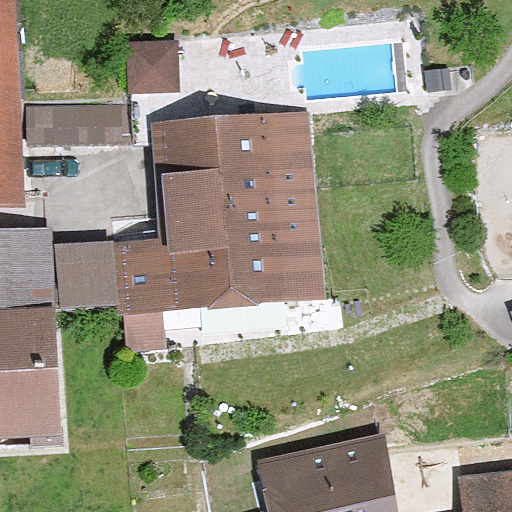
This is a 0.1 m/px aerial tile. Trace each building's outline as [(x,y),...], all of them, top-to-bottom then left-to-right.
[(21,0),(0,0),(0,217),(36,215),(21,0)] [(134,87),(183,85),(181,34),(132,36),(134,87)] [(127,135),(126,99),(76,101),(77,137),(127,135)] [(131,250),(134,321),(337,314),(318,120),(169,132),(175,248),(131,250)] [(0,241),(0,324),(70,322),(123,320),(121,257),(62,259),(62,240),(0,241)] [(0,451),(76,447),(70,322),(0,324),(0,451)] [(415,511),(409,464),(264,481),(267,511),(257,511),(415,511)]
